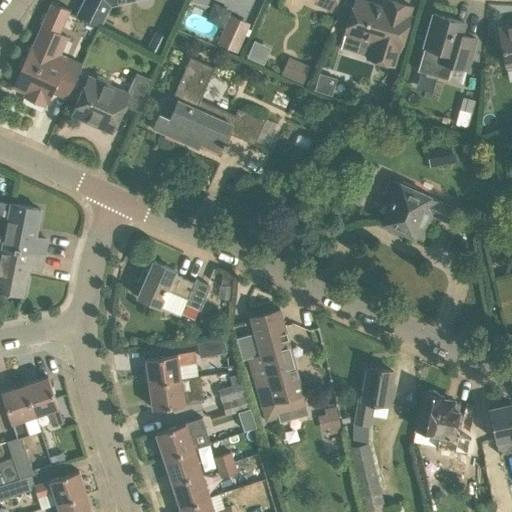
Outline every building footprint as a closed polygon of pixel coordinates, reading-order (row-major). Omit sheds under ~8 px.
[(85,0),(78,14),(100,25),(111,3),(125,0),(85,0)] [(404,39),(411,14),(410,14),(412,6),(392,0),(384,0),(383,6),(363,0),(355,0),(346,34),(373,41),(368,57),(394,65),(399,49),(400,50),(404,39)] [(52,2),(45,20),(61,27),(68,9),(52,2)] [(206,18),(223,26),(231,10),(214,2),(206,18)] [(476,38),(462,34),(465,22),(434,14),(425,46),(418,70),(448,79),(452,64),(467,69),(476,38)] [(230,15),(217,44),(237,53),(250,24),(230,15)] [(511,24),(499,27),(507,64),(511,62),(511,24)] [(67,98),(82,63),(66,57),(65,59),(49,52),(58,32),(42,25),(33,45),(32,45),(16,80),(29,85),(24,97),(45,106),(47,102),(49,102),(53,92),(67,98)] [(169,38),(156,31),(147,49),(160,56),(169,38)] [(265,62),(271,44),(253,39),(248,57),(265,62)] [(197,107),(198,105),(215,67),(192,57),(166,114),(160,112),(153,128),(192,145),(194,139),(221,151),(229,132),(255,144),(264,122),(238,110),(232,123),(197,107)] [(311,66),(289,57),(281,75),(304,84),(311,66)] [(320,71),(315,88),(332,94),(338,76),(320,71)] [(89,77),(73,114),(112,131),(123,105),(136,111),(148,83),(134,77),(127,94),(110,87),(109,81),(100,77),(96,80),(89,77)] [(460,108),(456,124),(468,128),(473,111),(460,108)] [(455,163),(452,146),(427,151),(430,167),(455,163)] [(393,179),(392,181),(386,196),(394,200),(384,222),(413,234),(415,233),(417,229),(425,232),(433,215),(447,221),(453,207),(393,179)] [(3,245),(45,254),(48,239),(35,237),(41,209),(12,203),(7,226),(3,245)] [(30,266),(42,269),(45,254),(3,245),(0,259),(0,289),(24,294),(30,266)] [(200,308),(211,285),(197,279),(195,282),(174,273),(176,269),(154,260),(149,271),(143,269),(138,282),(143,285),(138,296),(160,306),(181,315),(186,301),(200,308)] [(233,278),(223,273),(221,285),(220,285),(218,298),(231,299),(233,286),(231,286),(233,278)] [(286,331),(280,307),(250,315),(261,354),(249,357),(268,420),(283,416),(286,425),(305,420),(302,410),(308,409),(286,331)] [(229,336),(204,340),(207,359),(232,355),(229,336)] [(150,383),(181,378),(179,363),(195,360),(193,351),(170,354),(146,357),(150,383)] [(360,398),(355,423),(370,426),(374,401),(391,404),(394,384),(391,383),(394,371),(368,366),(364,390),(362,398),(360,398)] [(26,384),(36,414),(48,410),(53,426),(64,422),(49,376),(26,384)] [(200,376),(181,378),(150,383),(153,408),(177,405),(204,401),(200,376)] [(243,381),(218,389),(222,402),(247,394),(243,381)] [(26,384),(2,391),(19,442),(9,445),(13,458),(20,479),(32,475),(34,474),(22,437),(40,430),(35,415),(36,414),(26,384)] [(453,433),(454,430),(459,406),(454,405),(455,400),(442,397),(442,394),(424,391),(419,414),(413,444),(437,449),(438,448),(455,451),(451,468),(464,471),(472,438),(453,433)] [(247,394),(222,402),(226,415),(251,408),(247,394)] [(511,404),(511,402),(489,407),(496,440),(497,440),(500,455),(511,452),(511,404)] [(336,407),(324,410),(325,414),(318,416),(321,431),(329,429),(330,434),(342,432),(336,407)] [(190,435),(206,430),(201,417),(180,425),(157,432),(165,458),(194,448),(190,435)] [(380,493),(369,445),(351,448),(363,496),(380,493)] [(173,482),(202,472),(194,448),(165,458),(173,482)] [(64,452),(50,456),(53,464),(66,460),(64,452)] [(232,452),(215,458),(218,467),(235,462),(232,452)] [(501,457),(487,459),(490,481),(504,479),(501,457)] [(0,484),(15,480),(20,479),(13,458),(0,462),(0,468),(2,476),(0,476),(0,484)] [(239,472),(235,462),(218,467),(221,478),(239,472)] [(79,470),(35,484),(40,497),(38,498),(41,507),(42,509),(58,504),(87,493),(79,470)] [(181,507),(211,497),(202,472),(173,482),(181,507)] [(0,499),(19,493),(15,480),(0,484),(0,499)] [(93,511),(87,493),(58,504),(60,511),(93,511)] [(232,511),(231,506),(225,508),(215,511),(211,497),(181,507),(182,511),(232,511)]
